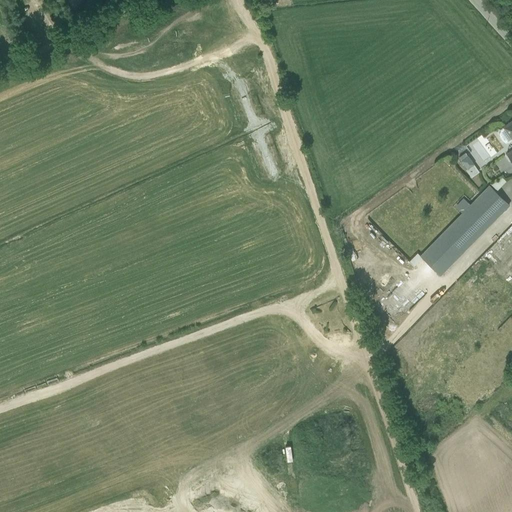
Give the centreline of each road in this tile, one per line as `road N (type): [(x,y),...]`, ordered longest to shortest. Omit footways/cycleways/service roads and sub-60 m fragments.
road 1 (track): [(415,511),(270,63),(234,0)]
road 2 (track): [(0,404),(337,276)]
road 3 (unclassified): [(0,71),(163,0)]
